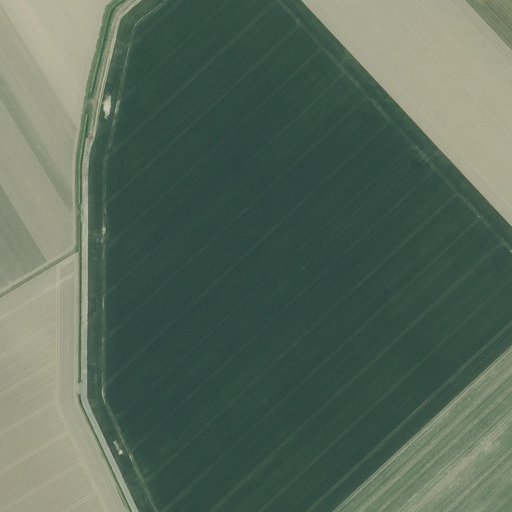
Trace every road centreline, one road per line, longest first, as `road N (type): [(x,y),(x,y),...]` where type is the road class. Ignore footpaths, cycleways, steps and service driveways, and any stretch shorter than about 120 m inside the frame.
road 1 (unclassified): [(89,142),(84,397),(135,511)]
road 2 (track): [(134,0),(115,18),(89,142)]
